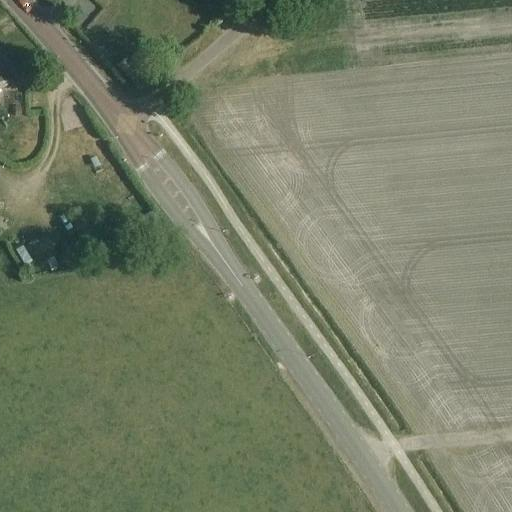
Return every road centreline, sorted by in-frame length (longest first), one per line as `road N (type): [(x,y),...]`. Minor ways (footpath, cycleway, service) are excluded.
road 1 (tertiary): [(397,511),(214,247)]
road 2 (unclassified): [(124,126),(275,0)]
road 3 (tertiary): [(124,126),(15,0)]
road 4 (tertiary): [(214,247),(208,222),(180,181),(154,152),(140,150)]
road 5 (tertiary): [(140,150),(159,195),(191,234),(214,247)]
